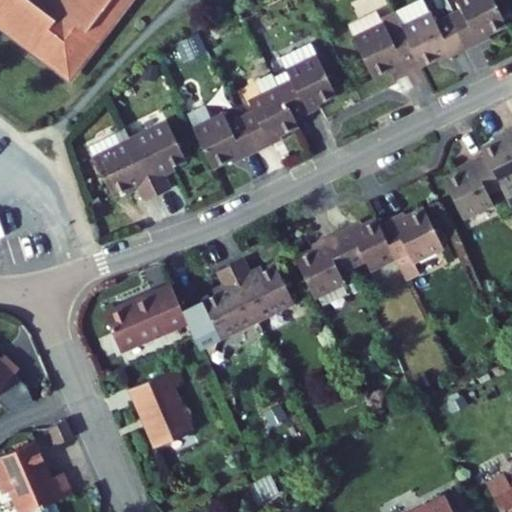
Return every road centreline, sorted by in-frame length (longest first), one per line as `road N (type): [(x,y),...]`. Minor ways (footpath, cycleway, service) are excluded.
road 1 (residential): [(36,289),(228,217),(511,83)]
road 2 (residential): [(130,511),(36,289)]
